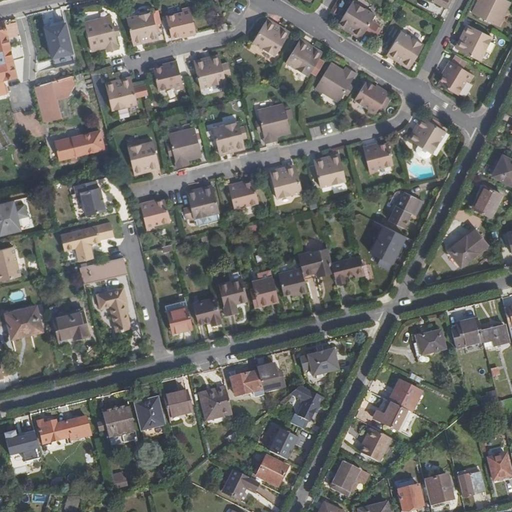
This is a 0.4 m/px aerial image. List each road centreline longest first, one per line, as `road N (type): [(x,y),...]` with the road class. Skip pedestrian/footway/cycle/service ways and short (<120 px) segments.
road 1 (residential): [(394,309),(0,405)]
road 2 (residential): [(264,0),(483,131)]
road 3 (residential): [(294,511),(394,309)]
road 4 (residential): [(394,309),(483,131)]
road 5 (residential): [(511,279),(394,309)]
